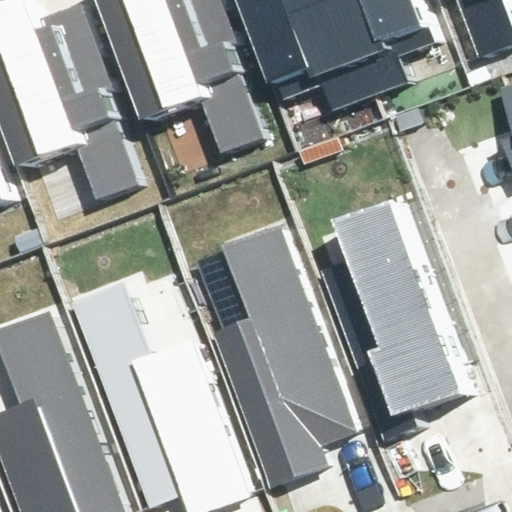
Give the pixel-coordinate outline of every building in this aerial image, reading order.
[(40,0),(0,14),(0,27),(47,160),(101,141),(120,195),(164,180),(141,115),(147,113),(106,0),(93,0),(68,9),(65,0),(40,0)] [(124,0),(165,114),(218,95),(237,149),(281,134),(258,68),(264,66),(240,0),(124,0)] [(259,0),(290,77),(329,61),(346,104),(385,89),(349,0),(259,0)] [(446,14),(440,0),(349,0),(385,89),(423,72),(407,29),(446,14)] [(511,0),(480,0),(497,45),(511,39),(511,0)] [(0,207),(27,198),(0,123),(0,207)] [(375,250),(336,265),(399,431),(434,418),(427,400),(481,380),(412,199),(362,218),(375,250)] [(378,435),(296,218),(237,240),(251,277),(217,290),(290,483),(345,462),(340,450),(378,435)] [(137,269),(78,291),(160,509),(198,494),(203,507),(257,486),(184,294),(151,306),(137,269)] [(141,511),(61,298),(2,320),(16,357),(0,362),(0,417),(35,511),(141,511)]
